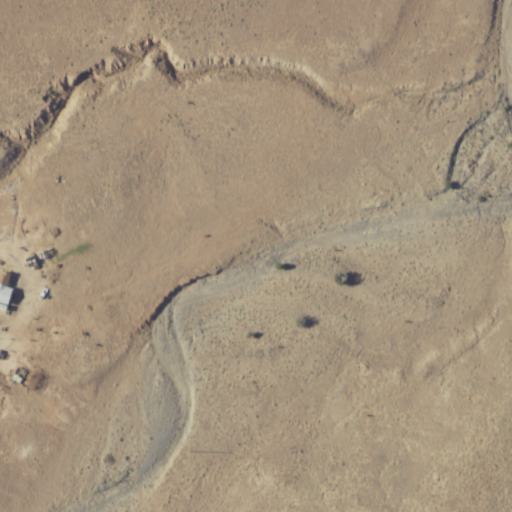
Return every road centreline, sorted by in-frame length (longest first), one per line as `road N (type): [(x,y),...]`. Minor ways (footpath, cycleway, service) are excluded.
road 1 (track): [(215,511),(291,430),(338,434),(511,285)]
road 2 (track): [(0,313),(106,348),(155,351),(201,338),(238,346),(291,430)]
